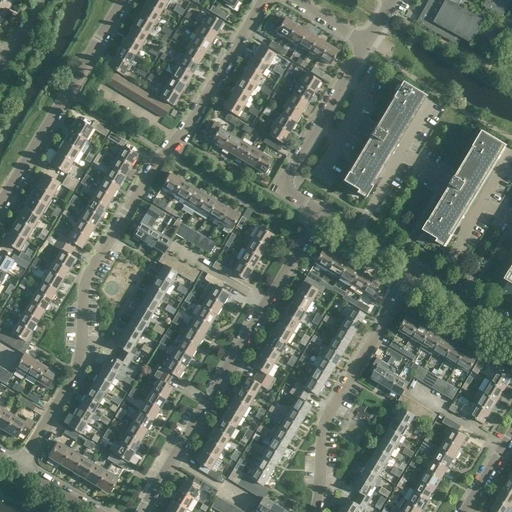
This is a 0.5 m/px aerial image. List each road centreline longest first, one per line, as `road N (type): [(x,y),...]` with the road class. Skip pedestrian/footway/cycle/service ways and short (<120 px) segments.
road 1 (residential): [(20,463),(81,360),(88,276),(177,136)]
road 2 (residential): [(317,511),(325,414),(414,268)]
road 3 (residential): [(0,203),(125,0)]
road 4 (residential): [(321,211),(281,188),(363,48)]
road 5 (residential): [(175,458),(266,303)]
road 6 (residential): [(177,136),(261,0)]
road 7 (residential): [(355,232),(430,100)]
road 8 (residential): [(438,282),(511,149)]
